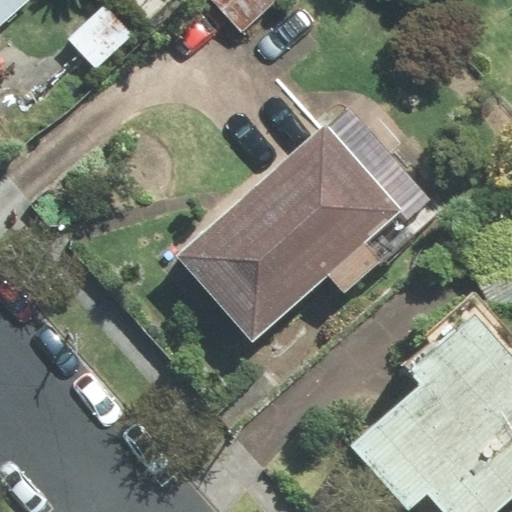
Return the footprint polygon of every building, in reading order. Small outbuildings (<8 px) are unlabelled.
[(0,0),(0,34),(38,0),(0,0)] [(285,0),(204,0),(242,41),(285,0)] [(137,36),(106,2),(66,38),(97,72),(137,36)] [(400,212),(326,127),(176,257),(251,343),(327,278),(341,294),(380,260),(364,243),(400,212)] [(511,350),(477,308),(407,366),(415,384),(341,444),(397,511),(407,511),(424,498),(436,511),(497,511),(511,500),(511,350)]
